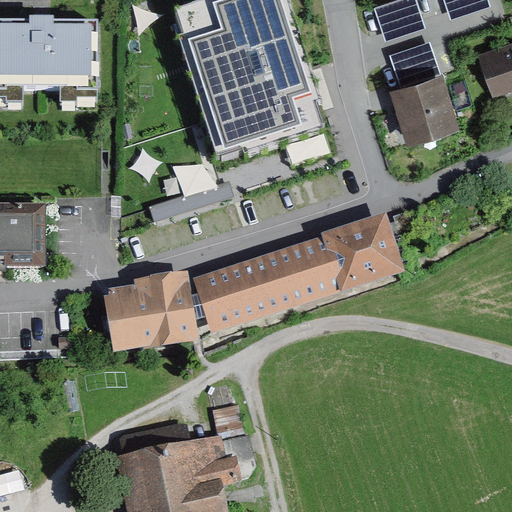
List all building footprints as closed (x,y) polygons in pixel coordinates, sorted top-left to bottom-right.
[(245,0),(175,20),(216,161),(321,131),(282,0),(245,0)] [(391,0),(376,5),(387,39),(428,26),(420,0),(391,0)] [(447,0),(453,16),(492,5),(490,0),(447,0)] [(97,32),(0,32),(0,107),(24,107),(24,95),(62,95),(62,109),(98,109),(97,32)] [(511,44),(478,56),(491,97),(511,90),(511,44)] [(444,74),(390,90),(407,148),(461,132),(444,74)] [(227,187),(151,211),(155,221),(230,197),(227,187)] [(49,212),(0,211),(0,274),(48,275),(49,212)] [(389,219),(193,286),(208,344),(408,275),(389,219)] [(115,357),(208,344),(193,286),(192,277),(137,287),(136,294),(111,296),(115,357)] [(220,431),(243,428),(240,407),(217,410),(220,431)] [(220,443),(117,465),(127,511),(229,511),(225,491),(245,487),(239,462),(225,465),(220,443)]
